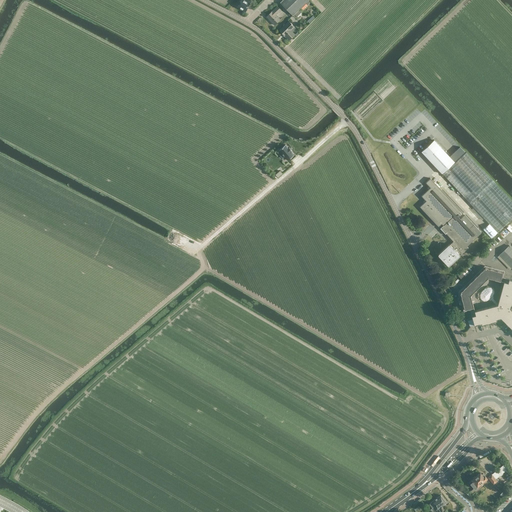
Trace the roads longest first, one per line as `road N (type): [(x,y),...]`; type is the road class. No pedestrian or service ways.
road 1 (unclassified): [(471,369),(341,113)]
road 2 (residential): [(341,113),(257,28),(203,0)]
